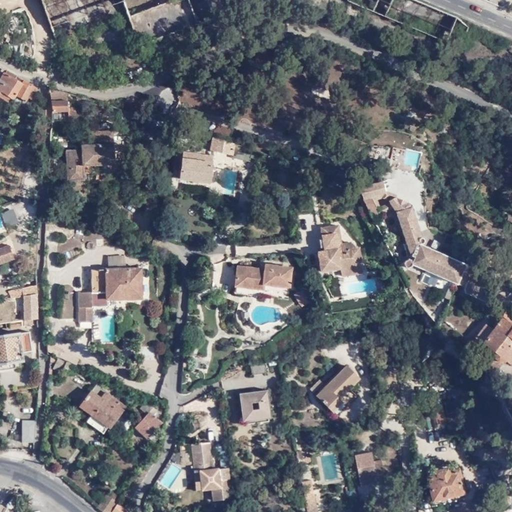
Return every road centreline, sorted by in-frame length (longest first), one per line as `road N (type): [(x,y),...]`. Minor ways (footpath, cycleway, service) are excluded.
road 1 (residential): [(511,118),(311,28),(263,34),(105,100),(41,86)]
road 2 (residential): [(33,476),(43,377),(41,86)]
